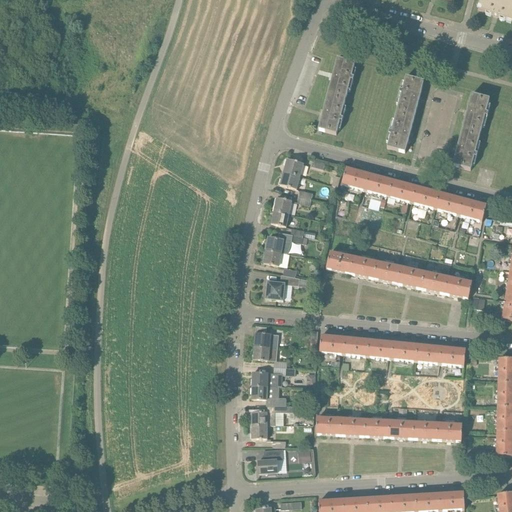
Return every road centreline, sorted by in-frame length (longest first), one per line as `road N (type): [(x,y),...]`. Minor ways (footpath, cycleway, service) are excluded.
road 1 (residential): [(233,489),(511,477)]
road 2 (residential): [(511,341),(238,313)]
road 3 (residential): [(511,50),(328,0)]
road 4 (residential): [(238,313),(272,137)]
road 5 (residential): [(233,489),(238,313)]
road 6 (residential): [(424,175),(272,137)]
road 7 (residential): [(272,137),(323,0)]
